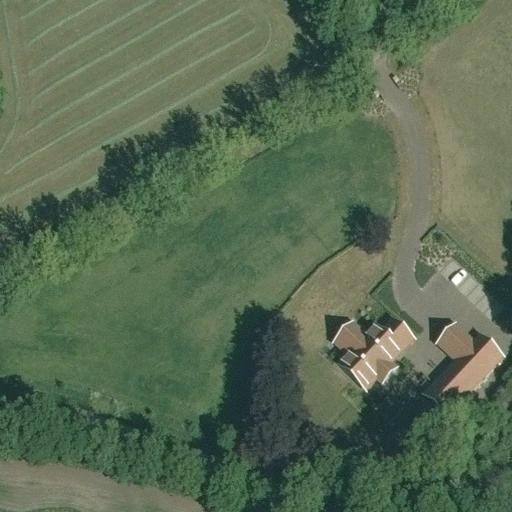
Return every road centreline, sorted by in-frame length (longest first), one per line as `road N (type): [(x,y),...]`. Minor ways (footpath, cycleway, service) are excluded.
road 1 (unclassified): [(0,278),(359,65),(434,0)]
road 2 (unclassified): [(331,511),(102,432),(0,412)]
